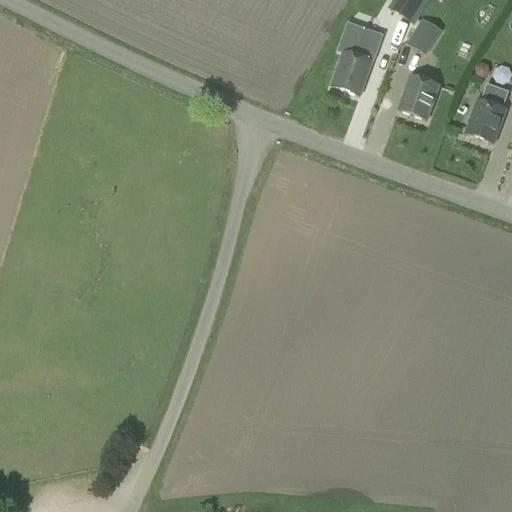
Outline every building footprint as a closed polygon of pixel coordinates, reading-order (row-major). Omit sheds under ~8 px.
[(393,0),(386,11),(413,28),(430,0),(393,0)] [(424,58),(439,33),(421,22),(405,46),(424,58)] [(341,52),(329,88),(359,99),(380,38),(359,31),(356,41),(347,38),(342,53),(341,52)] [(408,77),(396,112),(426,123),(438,88),(408,77)] [(475,100),(463,136),(493,146),(505,111),(500,109),(506,92),(485,85),(479,101),(475,100)]
